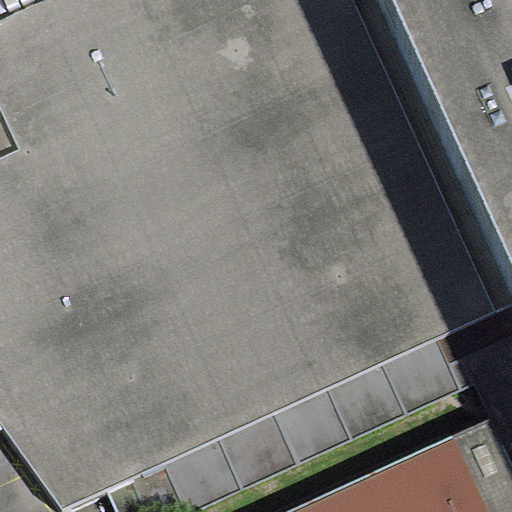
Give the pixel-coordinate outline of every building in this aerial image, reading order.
[(0,0),(0,34),(74,0),(0,0)] [(495,322),(511,312),(511,298),(492,255),(478,225),(413,83),(375,0),(74,0),(0,34),(0,432),(4,431),(62,511),(74,511),(108,497),(135,485),(472,332),(495,322)] [(511,0),(375,0),(413,83),(511,37),(511,0)] [(478,225),(511,209),(511,37),(413,83),(478,225)] [(511,298),(511,209),(478,225),(492,255),(511,298)] [(511,312),(495,322),(511,359),(511,312)] [(511,359),(495,322),(472,332),(135,485),(147,511),(225,511),(479,396),(494,425),(511,464),(511,359)] [(511,511),(511,464),(494,425),(303,511),(511,511)] [(147,511),(135,485),(108,497),(115,511),(147,511)]
